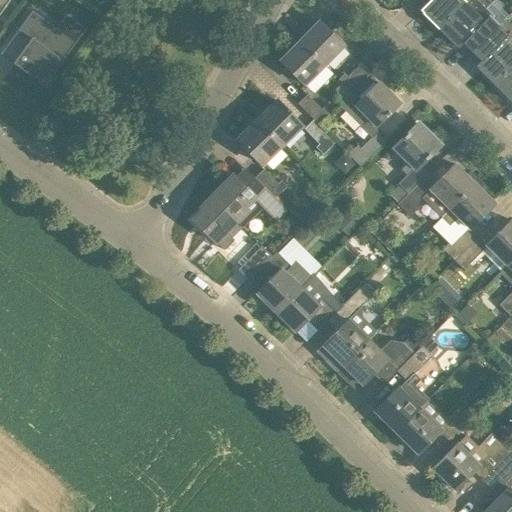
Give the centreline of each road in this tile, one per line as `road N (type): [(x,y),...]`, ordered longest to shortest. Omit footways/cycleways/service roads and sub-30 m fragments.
road 1 (residential): [(424,511),(137,248)]
road 2 (residential): [(137,248),(272,0)]
road 3 (residential): [(511,156),(351,0)]
road 4 (residential): [(137,248),(0,149)]
